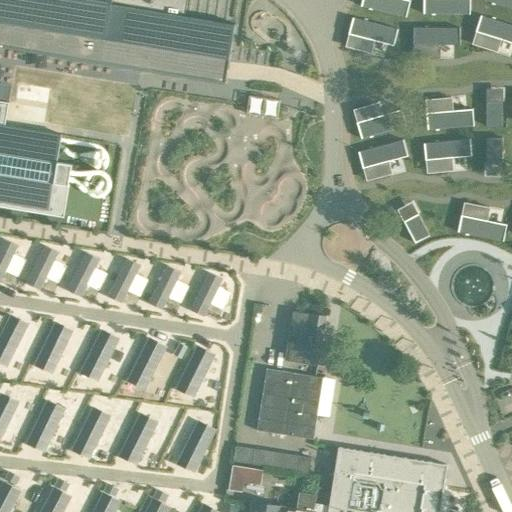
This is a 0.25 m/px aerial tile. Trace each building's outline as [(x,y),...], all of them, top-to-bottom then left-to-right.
[(231,69),(233,50),(237,25),(112,5),(112,0),(0,0),(0,46),(101,62),(229,83),(229,78),(231,69)] [(409,0),(361,0),(361,6),(406,16),(409,0)] [(423,0),(423,14),(469,14),(469,0),(423,0)] [(511,0),(483,0),(484,0),(511,8),(511,0)] [(511,42),(511,24),(480,15),(475,31),(511,42)] [(393,45),(397,29),(353,17),(348,33),(393,45)] [(413,44),(459,44),(459,28),(413,28),(413,44)] [(232,119),(223,117),(217,139),(263,153),(278,102),(245,93),(239,111),(235,109),(232,119)] [(10,103),(0,101),(0,198),(52,207),(55,183),(69,185),(70,177),(72,165),(58,162),(61,148),(62,142),(63,134),(7,125),(10,103)] [(502,126),(502,102),(486,102),(486,127),(502,126)] [(472,109),(426,113),(428,129),(474,126),(472,109)] [(357,123),(361,138),(406,125),(402,110),(357,123)] [(486,138),(486,162),(502,162),(502,138),(486,138)] [(363,168),(408,156),(403,139),(358,151),(363,168)] [(470,139),(424,143),(425,159),(472,155),(470,139)] [(282,179),(309,181),(311,160),(284,157),(282,179)] [(415,243),(429,235),(418,214),(404,221),(415,243)] [(457,231),(503,241),(507,224),(461,215),(457,231)] [(4,239),(0,246),(0,281),(18,246),(4,239)] [(58,252),(44,246),(26,283),(40,290),(58,252)] [(66,290),(80,296),(99,259),(85,252),(66,290)] [(126,259),(107,296),(121,303),(140,265),(126,259)] [(162,310),(181,272),(167,265),(148,303),(162,310)] [(222,279),(209,272),(190,310),(204,317),(222,279)] [(28,323),(11,314),(0,335),(0,350),(12,357),(28,323)] [(305,364),(320,367),(328,316),(313,314),(305,364)] [(73,330),(55,321),(39,355),(57,363),(73,330)] [(103,372),(119,338),(101,329),(85,363),(103,372)] [(132,370),(150,379),(167,346),(149,337),(132,370)] [(181,379),(198,388),(215,354),(197,345),(181,379)] [(257,431),(312,439),(322,377),(266,369),(257,431)] [(0,433),(3,435),(19,402),(1,393),(0,395),(0,433)] [(64,409),(46,400),(30,434),(48,443),(64,409)] [(92,408),(76,441),(94,450),(110,416),(92,408)] [(140,413),(123,446),(141,455),(157,422),(140,413)] [(199,463),(216,430),(198,421),(181,454),(199,463)] [(327,511),(437,511),(445,465),(338,447),(327,511)] [(270,467),(273,451),(254,448),(252,464),(270,467)] [(310,457),(298,455),(296,471),(308,473),(310,457)] [(3,481),(0,486),(0,511),(9,511),(21,490),(3,481)] [(63,511),(71,496),(54,487),(40,511),(63,511)] [(103,492),(93,511),(115,511),(121,501),(103,492)] [(252,503),(251,511),(313,511),(316,495),(299,493),(296,511),(282,508),(282,507),(252,503)] [(167,511),(171,507),(153,497),(145,511),(167,511)] [(198,511),(219,511),(203,503),(198,511)]
